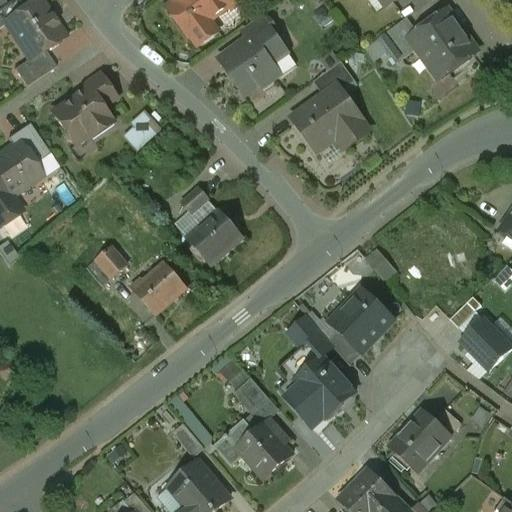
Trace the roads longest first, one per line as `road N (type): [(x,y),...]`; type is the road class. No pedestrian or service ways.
road 1 (tertiary): [(331,244),(16,490)]
road 2 (residential): [(331,244),(99,17)]
road 3 (tertiary): [(511,127),(469,139),(331,244)]
road 4 (residential): [(286,511),(383,422),(413,361)]
